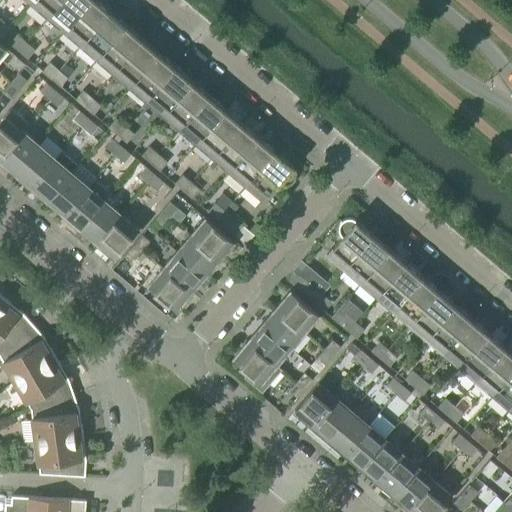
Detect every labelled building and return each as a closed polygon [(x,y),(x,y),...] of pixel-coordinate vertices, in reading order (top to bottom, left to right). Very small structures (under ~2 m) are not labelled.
[(47,18),(62,0),(34,0),(31,4),(47,18)] [(64,32),(90,0),(62,0),(47,18),(64,32)] [(80,45),(109,11),(96,0),(90,0),(64,32),(80,45)] [(97,59),(126,25),(109,11),(80,45),(97,59)] [(0,35),(2,37),(10,28),(0,19),(0,35)] [(113,73),(142,39),(126,25),(97,59),(113,73)] [(9,43),(19,51),(27,42),(17,34),(9,43)] [(130,87),(159,53),(142,39),(113,73),(130,87)] [(35,50),(27,42),(19,51),(27,59),(35,50)] [(146,102),(176,67),(159,53),(130,87),(146,102)] [(42,71),(52,79),(59,70),(50,62),(42,71)] [(163,116),(192,81),(176,67),(146,102),(163,116)] [(68,78),(59,70),(52,79),(60,87),(68,78)] [(19,73),(11,82),(19,89),(27,80),(19,73)] [(180,130),(209,95),(192,81),(163,116),(180,130)] [(12,99),(19,89),(11,82),(3,92),(12,99)] [(39,91),(49,99),(56,90),(46,83),(39,91)] [(65,98),(56,90),(49,99),(58,106),(65,98)] [(75,99),(84,107),(92,98),(83,90),(75,99)] [(196,144),(225,109),(209,95),(180,130),(196,144)] [(101,106),(92,98),(84,107),(93,115),(101,106)] [(29,123),(12,108),(0,121),(0,156),(22,131),(29,123)] [(213,158),(242,123),(225,109),(196,144),(213,158)] [(72,119),(82,127),(88,118),(79,111),(72,119)] [(98,126),(88,118),(82,127),(91,134),(98,126)] [(108,127),(117,135),(125,126),(116,118),(108,127)] [(229,172),(258,137),(242,123),(213,158),(229,172)] [(134,134),(125,126),(117,135),(126,143),(134,134)] [(0,159),(15,172),(38,145),(22,131),(0,156),(0,159)] [(245,186),(275,151),(258,137),(229,172),(245,186)] [(105,147),(115,155),(121,146),(112,139),(105,147)] [(32,186),(55,159),(38,145),(15,172),(32,186)] [(131,154),(121,146),(115,155),(124,162),(131,154)] [(141,155),(151,164),(159,154),(149,146),(141,155)] [(78,165),(61,151),(55,159),(32,186),(48,200),(71,173),(78,165)] [(292,166),(275,151),(245,186),(263,200),(278,182),(279,183),(280,184),(282,184),(284,185),(287,184),(290,183),(291,182),(293,181),(293,180),(294,179),(295,177),(295,176),(296,174),(296,173),(295,172),(295,171),(295,170),(294,168),(293,166),(292,166)] [(167,162),(159,154),(151,164),(160,171),(167,162)] [(138,175),(147,183),(154,174),(145,167),(138,175)] [(65,214),(88,187),(71,173),(48,200),(65,214)] [(164,182),(154,174),(147,183),(157,190),(164,182)] [(174,183),(184,192),(191,182),(182,174),(174,183)] [(111,192),(95,178),(65,214),(81,228),(104,200),(111,192)] [(200,190),(191,182),(184,192),(193,199),(200,190)] [(97,242),(121,214),(104,200),(81,228),(97,242)] [(170,201),(162,210),(170,217),(178,208),(170,201)] [(217,219),(224,210),(215,202),(207,211),(217,219)] [(162,226),(170,217),(162,210),(154,219),(162,226)] [(243,226),(224,210),(217,219),(235,235),(243,226)] [(138,229),(121,214),(97,242),(115,257),(138,229)] [(206,218),(191,235),(218,258),(233,241),(206,218)] [(343,269),(373,235),(356,220),(354,219),(352,218),(350,218),(348,218),(345,218),(343,219),(341,221),(340,222),(339,223),(339,225),(338,226),(338,228),(338,229),(338,230),(339,232),(339,233),(340,234),(341,236),(342,236),(327,254),(343,269)] [(142,234),(134,243),(142,250),(150,241),(142,234)] [(218,258),(191,235),(177,252),(204,275),(218,258)] [(360,283),(389,249),(373,235),(343,269),(360,283)] [(134,259),(142,250),(134,243),(126,252),(134,259)] [(376,297),(406,263),(389,249),(360,283),(376,297)] [(204,275),(177,252),(163,268),(190,291),(204,275)] [(393,311),(422,277),(406,263),(376,297),(393,311)] [(190,291),(163,268),(148,285),(176,309),(190,291)] [(409,325),(439,291),(422,277),(393,311),(409,325)] [(296,287),(315,303),(323,294),(304,278),(296,287)] [(291,290),(276,308),(304,331),(318,314),(291,290)] [(426,339),(455,305),(439,291),(409,325),(426,339)] [(332,302),(323,294),(315,303),(324,311),(332,302)] [(22,311),(2,296),(0,298),(0,352),(33,324),(22,311)] [(443,353),(472,319),(455,305),(426,339),(443,353)] [(304,331),(276,308),(262,324),(290,348),(304,331)] [(347,331),(355,322),(346,314),(338,323),(347,331)] [(459,367),(489,333),(472,319),(443,353),(459,367)] [(364,329),(355,322),(347,331),(356,338),(364,329)] [(43,336),(33,324),(0,352),(0,356),(14,382),(56,357),(43,336)] [(290,348),(262,324),(248,341),(276,364),(290,348)] [(476,381),(505,347),(489,333),(459,367),(476,381)] [(332,339),(324,349),(333,356),(340,346),(332,339)] [(282,369),(276,364),(248,341),(234,358),(249,371),(244,377),(262,392),(282,369)] [(380,359),(388,349),(379,342),(371,351),(380,359)] [(492,395),(511,372),(511,352),(505,347),(476,381),(492,395)] [(333,356),(324,349),(317,358),(325,365),(333,356)] [(369,357),(360,349),(355,355),(353,358),(362,365),(369,357)] [(397,357),(388,349),(380,359),(389,366),(397,357)] [(69,379),(56,357),(14,382),(31,409),(74,394),(69,379)] [(378,365),(369,357),(362,365),(371,373),(378,365)] [(413,387),(421,378),(412,370),(404,379),(413,387)] [(304,372),(296,382),(305,389),(312,379),(304,372)] [(509,409),(511,405),(511,372),(492,395),(509,409)] [(386,385),(395,393),(402,385),(393,377),(386,385)] [(430,385),(421,378),(413,387),(423,395),(430,385)] [(312,424),(335,397),(335,396),(340,389),(328,379),(323,379),(319,383),(318,382),(295,410),(312,424)] [(297,398),(305,389),(296,382),(289,391),(297,398)] [(411,393),(402,385),(395,393),(404,401),(411,393)] [(79,410),(74,394),(31,409),(35,441),(83,434),(79,410)] [(328,438),(352,411),(335,397),(312,424),(328,438)] [(437,407),(447,415),(454,406),(445,398),(437,407)] [(419,413),(428,421),(435,413),(426,405),(419,413)] [(463,414),(454,406),(447,415),(456,423),(463,414)] [(345,452),(368,425),(352,411),(328,438),(345,452)] [(372,423),(388,433),(395,422),(379,412),(372,423)] [(444,421),(435,413),(428,421),(437,429),(444,421)] [(361,466),(385,439),(368,425),(345,452),(361,466)] [(470,435),(480,443),(487,434),(478,426),(470,435)] [(452,441),(461,449),(468,441),(459,433),(452,441)] [(86,459),(83,434),(35,441),(39,473),(85,476),(86,459)] [(496,441),(487,434),(480,443),(489,451),(496,441)] [(378,480),(401,453),(385,439),(361,466),(378,480)] [(477,449),(468,441),(461,449),(470,457),(477,449)] [(394,494),(417,467),(401,453),(378,480),(394,494)] [(511,470),(511,454),(503,463),(511,470)] [(488,477),(498,466),(490,459),(480,471),(488,477)] [(411,508),(434,481),(417,467),(394,494),(411,508)] [(436,511),(451,495),(434,481),(411,508),(415,511),(436,511)] [(469,484),(461,493),(470,501),(478,492),(469,484)] [(511,490),(503,501),(511,507),(511,490)] [(470,501),(461,493),(453,502),(462,510),(470,501)] [(47,511),(49,498),(11,496),(11,503),(5,503),(4,511),(47,511)] [(85,511),(86,500),(49,498),(47,511),(85,511)] [(511,511),(511,507),(503,501),(493,511),(511,511)]
